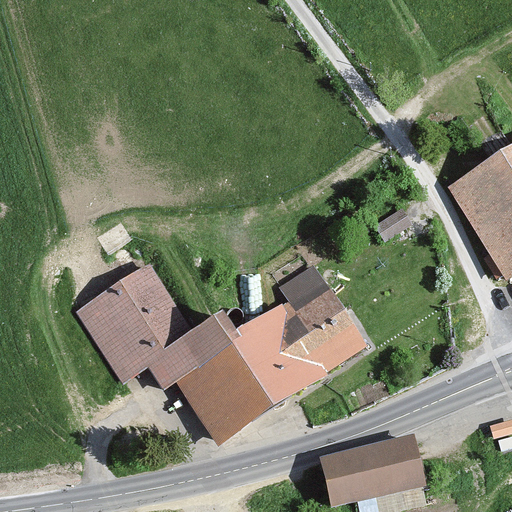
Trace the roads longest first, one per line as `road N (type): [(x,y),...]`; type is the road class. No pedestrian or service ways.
road 1 (secondary): [(511,369),(318,447),(111,499),(18,511)]
road 2 (track): [(294,0),(436,191),(477,277),(511,323)]
